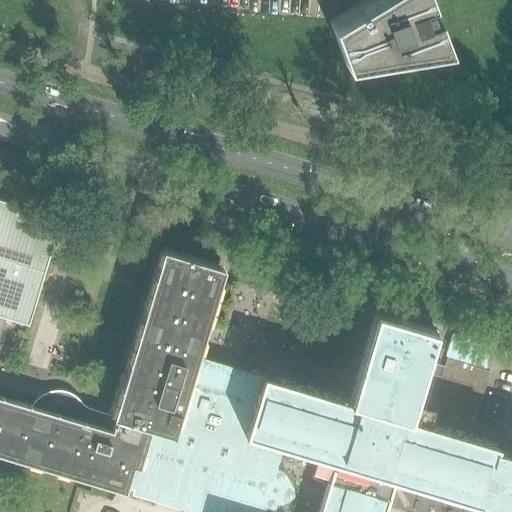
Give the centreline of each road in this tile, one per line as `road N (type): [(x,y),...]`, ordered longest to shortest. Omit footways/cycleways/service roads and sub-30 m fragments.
road 1 (secondary): [(511,237),(0,83)]
road 2 (secondary): [(0,127),(511,280)]
